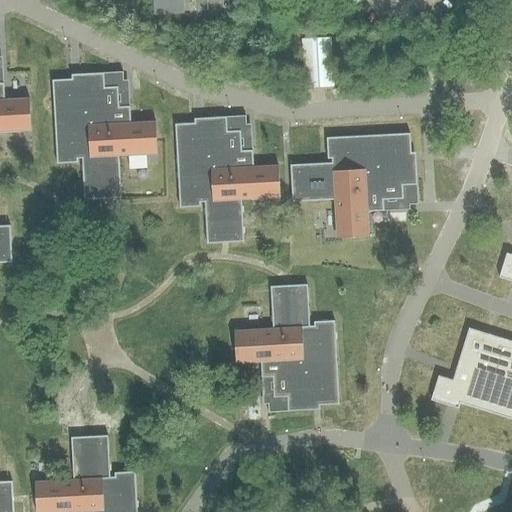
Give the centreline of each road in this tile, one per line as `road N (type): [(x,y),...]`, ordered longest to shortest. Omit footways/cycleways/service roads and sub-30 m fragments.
road 1 (residential): [(24,0),(185,84),(285,112),(504,102)]
road 2 (residential): [(384,439),(318,436),(234,451),(192,511)]
road 3 (residential): [(428,283),(390,363),(384,439)]
road 4 (residential): [(490,146),(428,283)]
road 5 (residential): [(384,439),(511,465)]
